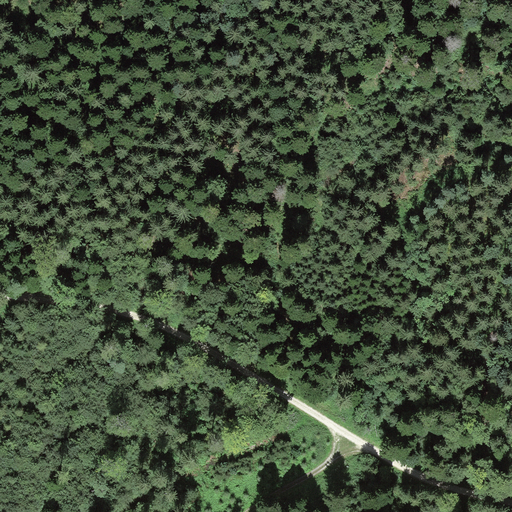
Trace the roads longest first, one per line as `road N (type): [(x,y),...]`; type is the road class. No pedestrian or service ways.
road 1 (track): [(0,294),(129,312),(170,328),(336,428),(332,459),(249,511)]
road 2 (track): [(511,501),(413,473),(336,428)]
road 3 (track): [(371,0),(254,86)]
